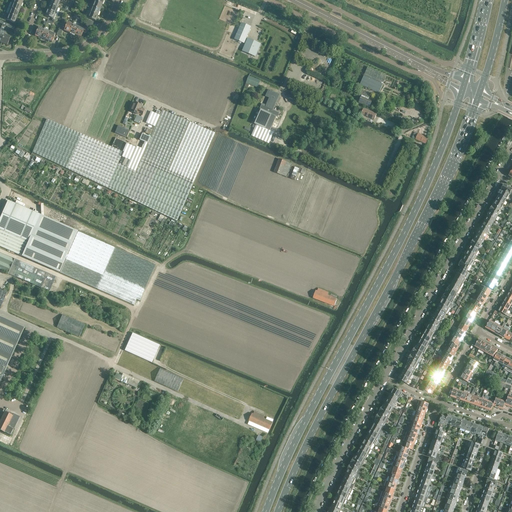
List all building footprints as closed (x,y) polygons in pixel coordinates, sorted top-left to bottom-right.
[(102,4),(94,1),(92,6),(100,10),(102,4)] [(21,6),(13,3),(10,2),(8,7),(11,8),(19,11),(21,6)] [(60,9),(57,8),(49,4),(47,10),(58,14),(60,9)] [(100,10),(92,6),(90,12),(98,15),(100,10)] [(19,11),(11,8),(8,7),(6,13),(9,14),(17,17),(19,11)] [(47,10),(45,16),(53,19),(56,20),(58,14),(47,10)] [(84,17),(87,18),(95,21),(98,15),(90,12),(87,11),(84,17)] [(17,17),(9,14),(6,20),(14,23),(17,17)] [(70,24),(67,22),(64,31),(69,33),(73,25),(73,23),(71,22),(70,24)] [(73,23),(73,25),(69,33),(75,35),(79,25),(73,23)] [(250,27),(242,23),(235,40),(243,43),(250,27)] [(79,25),(75,35),(81,37),(83,33),(84,28),(85,27),(79,25)] [(44,30),(38,27),(35,35),(41,38),(44,30)] [(50,32),(44,30),(41,38),(46,40),(50,32)] [(50,32),(46,40),(52,42),(55,34),(50,32)] [(7,45),(11,37),(5,34),(1,43),(7,45)] [(257,43),(248,39),(244,49),(243,52),(255,57),(260,44),(257,43)] [(368,67),(360,85),(379,93),(387,75),(368,67)] [(249,76),(246,83),(245,87),(248,88),(249,84),(258,87),(261,80),(249,76)] [(260,109),(261,110),(276,117),(278,117),(280,113),(272,110),(279,94),(275,92),(268,89),(265,96),(272,99),(268,108),(262,105),(260,109)] [(361,91),(359,97),(361,98),(359,103),(369,107),(372,100),(369,98),(368,97),(369,94),(361,91)] [(133,103),(130,110),(130,112),(131,112),(130,115),(134,118),(136,114),(137,114),(138,114),(141,106),(141,105),(134,102),(133,103)] [(377,114),(364,108),(361,114),(360,117),(364,118),(365,116),(374,120),(377,114)] [(127,144),(123,152),(194,182),(215,133),(162,110),(159,115),(160,112),(157,110),(155,114),(151,111),(146,123),(155,127),(144,151),(135,147),(127,144)] [(276,117),(261,110),(255,124),(256,125),(270,131),(276,117)] [(142,118),(136,115),(134,122),(139,124),(142,118)] [(45,123),(32,152),(177,221),(194,182),(123,152),(46,119),(45,123)] [(270,131),(256,125),(251,136),(269,144),(274,132),(270,131)] [(129,131),(120,127),(117,134),(126,138),(129,131)] [(427,144),(429,139),(429,138),(418,133),(415,132),(412,138),(415,139),(427,144)] [(279,158),(274,172),(282,175),(286,177),(291,164),(287,162),(279,158)] [(304,175),(306,170),(299,167),(299,169),(295,167),(291,178),(295,180),(298,172),(304,175)] [(511,189),(504,185),(503,187),(502,187),(501,189),(502,190),(501,190),(510,195),(511,192),(511,189)] [(501,192),(500,192),(499,195),(507,200),(509,196),(510,195),(501,190),(502,191),(501,192)] [(499,196),(499,197),(498,197),(496,200),(504,205),(507,200),(499,195),(499,196)] [(496,202),(495,202),(493,205),(501,210),(504,205),(496,200),(497,201),(496,202)] [(8,201),(0,218),(0,246),(22,256),(40,215),(8,201)] [(492,207),(490,210),(498,215),(501,210),(493,205),(494,206),(493,207),(492,207)] [(488,215),(488,216),(495,220),(498,215),(490,210),(491,211),(490,213),(489,212),(488,215)] [(59,273),(77,231),(40,215),(22,256),(59,273)] [(166,218),(160,215),(158,219),(161,220),(160,222),(163,224),(165,222),(166,218)] [(485,220),(485,221),(492,225),(495,220),(488,216),(487,218),(486,217),(485,220)] [(483,222),(482,225),(482,226),(490,230),(492,225),(485,221),(484,223),(483,222)] [(481,226),(480,228),(481,229),(480,231),(487,235),(490,230),(482,226),(481,226)] [(477,233),(478,234),(477,236),(484,240),(487,235),(480,231),(479,230),(477,233)] [(140,301),(155,265),(78,231),(60,273),(134,305),(136,299),(140,301)] [(476,236),(475,238),(475,239),(474,241),(481,245),(484,240),(477,236),(476,236)] [(472,244),(471,246),(478,250),(481,251),(483,246),(481,245),(473,240),(471,244),(472,244)] [(503,248),(506,250),(505,252),(511,256),(511,255),(511,250),(504,246),(502,245),(501,247),(504,248),(503,248)] [(469,249),(468,251),(476,255),(478,250),(471,246),(470,246),(469,248),(469,249)] [(467,254),(465,256),(473,260),(474,261),(475,259),(474,258),(476,255),(468,251),(467,251),(466,253),(467,254)] [(509,260),(510,258),(511,256),(505,252),(504,254),(501,253),(498,251),(497,253),(500,255),(509,260)] [(0,252),(0,269),(8,273),(14,259),(0,252)] [(507,264),(508,262),(509,260),(500,255),(497,253),(496,255),(499,257),(501,258),(500,261),(507,264)] [(464,259),(463,261),(470,265),(473,260),(465,256),(463,259),(464,259)] [(14,258),(8,273),(49,291),(56,276),(14,258)] [(492,262),(495,263),(504,269),(506,267),(507,264),(500,261),(499,263),(496,261),(493,260),(492,262)] [(461,267),(460,269),(466,272),(467,270),(469,271),(472,266),(462,261),(459,266),(461,267)] [(491,263),(494,265),(496,267),(495,269),(502,273),(503,271),(504,269),(495,263),(492,262),(491,263)] [(487,270),(490,272),(500,277),(501,275),(502,273),(495,269),(494,271),(491,269),(491,270),(489,268),(487,270)] [(466,272),(460,269),(459,269),(458,271),(457,274),(465,278),(468,273),(466,272)] [(485,270),(489,273),(489,274),(492,275),(490,277),(497,281),(498,279),(500,277),(490,272),(487,270),(485,269),(485,270)] [(457,274),(454,279),(463,283),(465,278),(457,274)] [(480,277),(485,280),(495,285),(496,283),(497,281),(490,277),(489,279),(487,278),(486,278),(481,275),(480,277)] [(480,279),(484,282),(487,283),(486,286),(492,289),(493,287),(494,288),(495,285),(485,280),(480,277),(480,279)] [(454,279),(452,284),(460,288),(463,283),(454,279)] [(449,285),(448,288),(457,293),(460,288),(452,284),(450,286),(449,285)] [(489,296),(491,291),(484,287),(481,291),(489,296)] [(447,288),(445,293),(454,298),(457,293),(448,288),(447,288)] [(328,293),(318,289),(317,291),(316,291),(313,299),(314,300),(314,299),(334,306),(337,299),(327,295),(328,293)] [(481,291),(479,296),(486,300),(489,296),(481,291)] [(454,298),(445,293),(442,298),(452,303),(454,298)] [(479,296),(476,301),(483,305),(486,300),(479,296)] [(442,299),(440,301),(442,302),(441,304),(449,308),(452,303),(442,298),(442,299)] [(475,303),(473,305),(477,307),(481,310),(483,305),(476,301),(474,300),(473,301),(475,303)] [(502,304),(501,306),(508,310),(511,306),(504,302),(503,302),(502,304)] [(441,304),(438,309),(446,313),(448,314),(450,309),(449,308),(441,304)] [(473,305),(472,304),(470,308),(466,305),(465,307),(477,313),(478,312),(479,313),(481,310),(477,307),(473,305)] [(500,309),(498,311),(505,315),(507,316),(510,317),(511,315),(507,313),(508,310),(501,306),(501,307),(501,306),(499,309),(500,309)] [(468,311),(467,314),(474,318),(477,313),(465,307),(464,309),(468,311)] [(446,313),(438,309),(435,314),(443,318),(446,313)] [(83,324),(62,314),(56,327),(77,337),(83,324)] [(432,319),(440,323),(442,324),(445,319),(443,318),(435,314),(432,319)] [(467,314),(464,319),(471,323),(474,318),(467,314)] [(0,380),(24,328),(0,316),(0,380)] [(432,319),(429,324),(438,328),(440,323),(432,319)] [(464,319),(461,323),(469,327),(471,323),(464,319)] [(490,320),(485,328),(490,330),(494,323),(490,320)] [(461,323),(458,328),(466,332),(469,327),(461,323)] [(494,323),(490,330),(495,333),(499,326),(494,323)] [(499,326),(495,333),(499,336),(504,328),(506,325),(504,323),(502,326),(501,327),(499,326)] [(429,324),(427,329),(435,333),(438,328),(429,324)] [(504,328),(499,336),(504,338),(505,337),(508,332),(508,331),(511,326),(510,325),(508,328),(505,326),(504,328)] [(458,328),(456,333),(463,337),(466,332),(458,328)] [(427,329),(424,334),(432,338),(435,333),(427,329)] [(132,333),(124,351),(152,363),(160,345),(132,333)] [(463,337),(456,333),(453,337),(461,341),(463,337)] [(424,334),(421,339),(429,343),(432,338),(424,334)] [(450,342),(451,343),(455,345),(459,347),(461,344),(459,343),(461,341),(453,337),(450,342)] [(421,339),(418,344),(426,348),(429,343),(421,339)] [(484,342),(479,339),(475,346),(479,349),(484,342)] [(488,345),(484,342),(479,349),(482,351),(480,353),(483,354),(484,352),(488,345)] [(455,345),(451,343),(449,347),(456,352),(459,347),(455,345)] [(416,346),(414,348),(424,353),(426,348),(418,344),(417,346),(416,346)] [(488,345),(484,352),(489,355),(493,347),(488,345)] [(456,352),(449,347),(446,352),(454,356),(456,352)] [(493,347),(489,355),(491,356),(490,357),(490,358),(489,361),(490,362),(493,357),(496,353),(497,350),(493,347)] [(414,348),(411,353),(423,359),(424,357),(422,356),(424,353),(414,348)] [(454,356),(446,352),(444,357),(451,361),(454,356)] [(411,353),(409,358),(418,363),(420,364),(423,359),(411,353)] [(496,354),(493,360),(496,361),(494,365),(496,366),(498,363),(502,355),(497,353),(496,354)] [(507,358),(502,355),(498,363),(501,364),(500,366),(502,367),(503,365),(507,358)] [(451,361),(444,357),(441,361),(448,366),(451,361)] [(408,362),(407,364),(415,369),(418,363),(409,358),(408,359),(409,359),(407,362),(408,362)] [(511,360),(507,358),(503,365),(506,367),(503,371),(505,372),(506,370),(508,368),(511,360)] [(478,363),(471,359),(468,364),(476,368),(477,365),(482,368),(483,366),(482,365),(481,365),(478,363)] [(448,366),(441,361),(438,366),(446,370),(448,366)] [(407,364),(404,369),(412,374),(415,369),(407,364)] [(466,368),(473,373),(476,368),(468,364),(466,368)] [(438,366),(435,371),(443,375),(446,370),(438,366)] [(178,390),(183,377),(160,368),(154,380),(178,390)] [(470,377),(473,373),(466,368),(463,373),(470,377)] [(404,369),(401,374),(410,379),(412,374),(404,369)] [(435,371),(433,376),(440,380),(443,375),(435,371)] [(116,373),(114,378),(121,381),(127,384),(134,387),(136,388),(138,383),(139,381),(130,377),(126,374),(124,377),(123,376),(116,373)] [(470,377),(463,373),(460,378),(467,382),(469,380),(475,383),(477,381),(470,377)] [(399,379),(407,384),(408,382),(410,379),(401,374),(400,376),(398,378),(399,379)] [(440,380),(433,376),(430,380),(438,385),(440,380)] [(438,385),(430,380),(427,385),(435,389),(438,385)] [(425,389),(424,391),(432,394),(435,389),(427,385),(422,382),(421,385),(426,388),(425,389)] [(392,391),(391,393),(399,398),(402,393),(394,388),(393,389),(393,388),(392,391)] [(468,391),(464,390),(464,392),(461,400),(466,402),(469,392),(471,388),(469,388),(468,391)] [(469,394),(466,402),(471,404),(474,396),(476,389),(474,388),(473,393),(472,392),(471,395),(469,394)] [(451,396),(456,398),(459,390),(453,389),(451,396)] [(391,393),(388,398),(396,403),(399,398),(391,393)] [(474,396),(471,404),(476,405),(479,398),(480,394),(478,393),(476,396),(474,396)] [(479,398),(476,405),(481,407),(484,399),(486,393),(484,393),(483,396),(482,397),(482,398),(479,398)] [(489,401),(486,409),(492,411),(493,406),(494,405),(493,405),(495,401),(492,400),(493,398),(490,397),(489,401)] [(396,403),(388,398),(385,403),(393,408),(395,409),(396,407),(394,406),(396,403)] [(417,406),(419,406),(427,409),(429,404),(419,401),(417,406)] [(383,405),(382,408),(381,408),(391,413),(393,408),(385,403),(384,405),(383,405)] [(419,406),(417,411),(425,414),(427,409),(419,406)] [(381,408),(379,413),(388,418),(391,413),(381,408)] [(4,412),(2,416),(0,420),(0,430),(4,433),(5,432),(10,435),(13,429),(14,429),(20,416),(4,409),(3,411),(4,412)] [(425,414),(417,411),(414,410),(412,415),(414,416),(423,419),(425,414)] [(249,421),(248,424),(268,433),(269,430),(270,430),(273,422),(274,420),(270,418),(269,418),(267,417),(266,419),(264,418),(265,415),(255,411),(253,414),(252,413),(251,416),(249,421)] [(379,413),(376,418),(385,423),(388,418),(379,413)] [(441,419),(439,424),(437,429),(442,431),(443,430),(444,426),(445,423),(447,417),(441,415),(440,419),(441,419)] [(445,423),(450,425),(453,417),(448,415),(447,417),(445,423)] [(412,421),(414,421),(422,424),(423,419),(414,416),(412,421)] [(453,417),(450,425),(455,427),(458,418),(453,417)] [(375,422),(373,425),(381,429),(385,423),(376,418),(374,421),(375,422)] [(463,420),(460,428),(465,430),(468,422),(463,420)] [(414,421),(412,427),(420,430),(422,424),(414,421)] [(473,424),(470,432),(475,434),(478,426),(473,424)] [(373,425),(371,430),(379,434),(381,429),(373,425)] [(478,426),(475,434),(478,435),(477,439),(479,440),(481,435),(483,427),(478,426)] [(412,427),(410,432),(418,435),(420,430),(412,427)] [(478,443),(483,445),(485,440),(482,439),(483,436),(486,437),(489,428),(486,427),(485,428),(483,427),(481,435),(479,440),(478,443)] [(437,429),(435,435),(443,438),(446,439),(449,440),(450,438),(444,436),(445,432),(437,429)] [(371,430),(368,435),(376,439),(378,440),(380,435),(379,434),(371,430)] [(405,436),(408,437),(416,440),(418,435),(410,432),(407,431),(405,436)] [(498,432),(495,441),(501,443),(503,434),(502,434),(502,433),(498,432)] [(503,434),(501,443),(506,445),(509,436),(503,434)] [(368,435),(365,440),(373,444),(376,439),(368,435)] [(433,441),(441,444),(443,438),(435,435),(433,441)] [(365,440),(362,445),(371,449),(373,444),(365,440)] [(467,447),(470,448),(478,451),(480,445),(471,442),(469,441),(467,447)] [(362,445),(360,449),(368,454),(370,451),(372,452),(373,450),(371,449),(362,445)] [(431,445),(429,450),(438,453),(443,455),(444,453),(439,451),(440,448),(431,445)] [(402,446),(400,451),(408,454),(410,449),(404,447),(402,446)] [(470,448),(468,453),(476,456),(478,451),(470,448)] [(357,454),(365,459),(367,460),(368,458),(366,457),(368,454),(360,449),(357,454)] [(429,450),(428,456),(431,457),(431,458),(436,459),(441,460),(441,458),(439,457),(440,454),(438,453),(429,450)] [(495,450),(493,456),(501,459),(503,455),(503,454),(495,450)] [(400,451),(398,457),(406,459),(408,454),(400,451)] [(466,458),(474,461),(476,456),(468,453),(467,454),(465,454),(464,457),(466,458)] [(355,456),(353,459),(363,464),(365,459),(357,454),(356,457),(355,456)] [(393,461),(396,462),(404,464),(406,459),(398,457),(395,456),(393,461)] [(430,458),(428,464),(436,467),(439,461),(432,458),(432,459),(430,458)] [(464,463),(473,466),(474,461),(466,458),(465,459),(463,459),(462,462),(464,463)] [(353,459),(350,464),(360,469),(361,467),(363,464),(353,459)] [(350,464),(348,469),(357,473),(360,469),(350,464)] [(428,464),(426,469),(435,472),(436,467),(428,464)] [(489,466),(488,471),(498,475),(499,475),(500,470),(498,469),(489,466)] [(394,467),(393,472),(401,475),(402,470),(394,467)] [(347,473),(346,474),(355,478),(357,473),(348,469),(347,469),(348,469),(346,472),(347,473)] [(425,472),(424,474),(433,477),(436,478),(437,475),(434,474),(435,472),(426,469),(425,469),(424,471),(425,472)] [(458,470),(457,474),(465,477),(467,471),(460,469),(459,470),(458,470)] [(488,471),(486,476),(496,480),(498,475),(488,471)] [(393,472),(391,477),(399,480),(401,475),(393,472)] [(457,476),(456,479),(464,482),(465,477),(457,474),(455,473),(454,475),(457,476)] [(346,474),(344,479),(352,483),(355,478),(346,474)] [(386,481),(389,482),(397,485),(399,480),(391,477),(388,476),(386,481)] [(423,478),(421,484),(429,487),(431,481),(423,478)] [(344,479),(341,485),(352,489),(354,484),(352,483),(344,479)] [(455,479),(453,484),(462,487),(464,482),(456,479),(455,479)] [(488,479),(486,484),(495,487),(496,487),(499,488),(499,489),(500,486),(496,485),(496,483),(496,482),(488,479)] [(389,482),(387,487),(395,490),(397,485),(389,482)] [(421,484),(419,489),(428,492),(429,487),(421,484)] [(341,485),(339,490),(348,493),(350,494),(352,489),(341,485)] [(387,487),(385,492),(393,495),(395,490),(387,487)] [(447,493),(450,494),(458,497),(460,492),(452,489),(451,491),(448,490),(447,493)] [(485,489),(483,494),(491,497),(493,498),(495,493),(493,492),(485,489)] [(339,490),(337,495),(345,499),(348,493),(339,490)] [(381,496),(384,497),(392,500),(393,495),(385,492),(383,491),(381,496)] [(445,498),(448,499),(456,502),(458,497),(450,494),(447,493),(445,498)] [(417,494),(416,499),(424,502),(426,497),(417,494)] [(337,495),(335,500),(343,504),(345,505),(347,501),(345,500),(345,499),(337,495)] [(379,502),(382,503),(390,505),(392,500),(384,497),(381,496),(379,502)] [(416,499),(414,504),(422,507),(424,502),(416,499)] [(448,499),(446,504),(455,507),(456,502),(448,499)] [(481,499),(479,504),(488,507),(489,502),(481,499)] [(335,500),(332,506),(336,507),(336,508),(340,510),(341,510),(342,510),(343,508),(344,508),(345,505),(343,504),(335,500)] [(377,507),(380,508),(388,511),(390,505),(382,503),(379,502),(377,507)]
